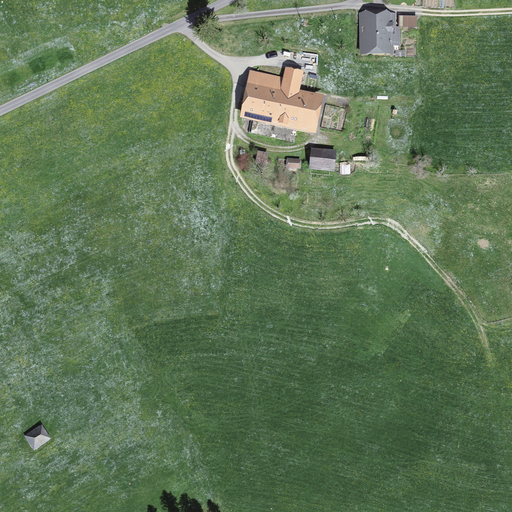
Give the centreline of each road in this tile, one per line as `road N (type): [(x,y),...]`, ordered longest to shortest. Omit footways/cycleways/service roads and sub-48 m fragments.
road 1 (track): [(237,59),(230,159),(245,187),(298,223),(390,224),(470,307),(488,353)]
road 2 (unclassified): [(226,0),(0,110)]
road 3 (track): [(337,5),(511,10)]
road 4 (track): [(203,11),(230,16),(352,0)]
road 5 (track): [(182,21),(224,57),(297,62)]
